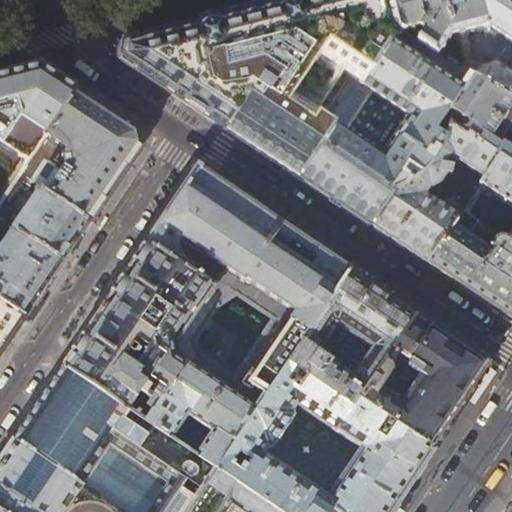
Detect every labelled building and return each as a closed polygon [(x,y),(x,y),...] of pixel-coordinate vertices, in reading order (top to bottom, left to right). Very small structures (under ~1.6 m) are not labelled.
[(398,11),(394,0),(304,0),(302,1),(313,41),(339,35),(341,42),(348,46),(367,41),(370,36),(376,34),(391,43),(398,33),(403,35),(398,11)] [(476,79),(511,98),(511,0),(394,0),(398,11),(403,35),(438,56),(450,37),(453,36),(457,47),(462,51),(464,63),(467,65),(464,72),(473,78),(476,79)] [(313,41),(302,1),(176,32),(120,46),(119,47),(117,57),(300,179),(335,126),(362,85),(391,43),(376,34),(370,36),(367,41),(348,46),(341,42),(339,35),(313,41)] [(121,13),(123,10),(125,9),(124,7),(123,7),(120,5),(113,7),(111,10),(110,10),(110,13),(112,12),(115,14),(121,13)] [(473,78),(464,72),(438,56),(403,35),(398,33),(391,43),(362,85),(410,117),(396,141),(384,158),(335,126),(300,179),(335,202),(368,224),(399,180),(413,189),(419,181),(421,182),(448,140),(450,127),(452,113),(473,78)] [(0,206),(20,177),(77,90),(54,74),(41,65),(23,70),(0,75),(0,206)] [(511,181),(511,98),(476,79),(473,78),(452,113),(469,124),(463,135),(499,158),(511,166),(511,173),(508,180),(511,181)] [(142,146),(138,130),(113,114),(77,90),(20,177),(89,224),(119,179),(142,146)] [(373,127),(379,120),(371,114),(366,122),(373,127)] [(484,180),(499,158),(463,135),(450,127),(448,140),(421,182),(419,181),(413,189),(399,180),(368,224),(399,244),(428,264),(464,209),(449,199),(440,203),(437,207),(422,197),(429,189),(432,190),(440,185),(446,175),(452,176),(453,169),(447,168),(447,167),(444,165),(450,156),(484,180)] [(511,173),(511,166),(499,158),(484,180),(464,209),(428,264),(471,293),(511,319),(511,181),(508,180),(511,173)] [(148,244),(132,268),(93,326),(64,369),(216,472),(350,273),(314,249),(244,202),(199,171),(175,207),(149,245),(148,244)] [(76,243),(89,224),(20,177),(0,206),(0,221),(14,231),(62,264),(76,243)] [(43,291),(62,264),(14,231),(0,252),(0,301),(25,319),(43,291)] [(285,511),(360,401),(416,317),(381,294),(350,273),(216,472),(276,511),(285,511)] [(0,355),(3,350),(25,319),(0,301),(0,355)] [(416,317),(360,401),(432,450),(461,407),(488,367),(453,343),(416,317)] [(188,511),(216,472),(64,369),(50,390),(26,425),(15,441),(80,486),(118,511),(188,511)] [(390,511),(396,505),(432,450),(360,401),(285,511),(390,511)] [(118,511),(80,486),(15,441),(0,462),(0,511),(118,511)] [(276,511),(216,472),(188,511),(276,511)]
